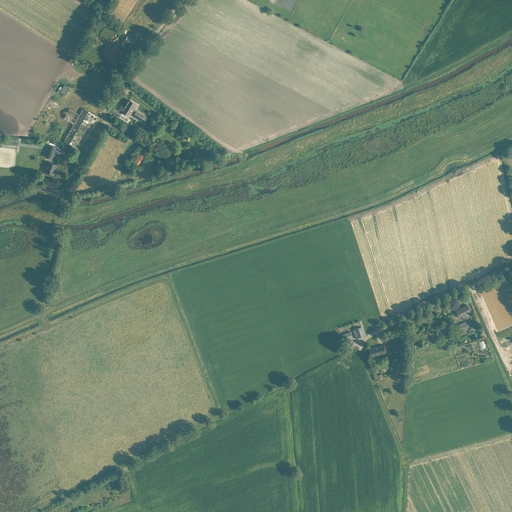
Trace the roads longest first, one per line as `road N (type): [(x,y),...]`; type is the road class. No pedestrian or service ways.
road 1 (unclassified): [(65,191),(106,123),(110,96),(181,0)]
road 2 (unclassified): [(361,350),(377,330),(511,267)]
